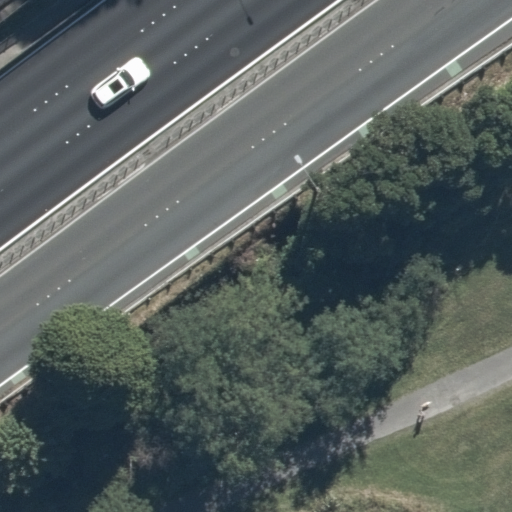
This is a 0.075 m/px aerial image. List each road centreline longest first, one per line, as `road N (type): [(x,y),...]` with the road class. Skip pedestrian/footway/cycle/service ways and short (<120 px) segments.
road 1 (trunk): [(459,0),(0,333)]
road 2 (trunk): [(0,157),(210,0)]
